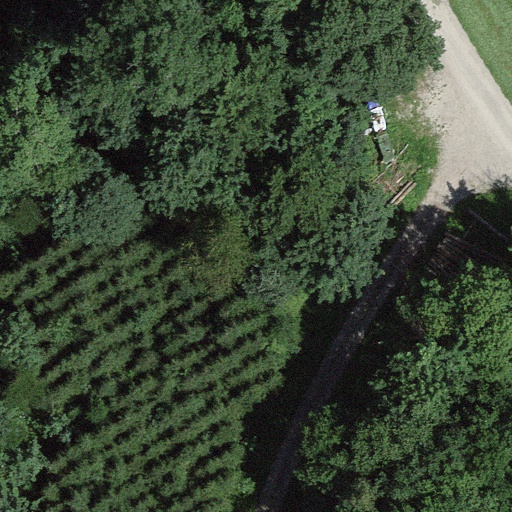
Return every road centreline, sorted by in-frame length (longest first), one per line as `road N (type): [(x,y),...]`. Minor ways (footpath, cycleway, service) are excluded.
road 1 (track): [(264,511),(375,266),(499,131)]
road 2 (track): [(424,0),(511,145)]
